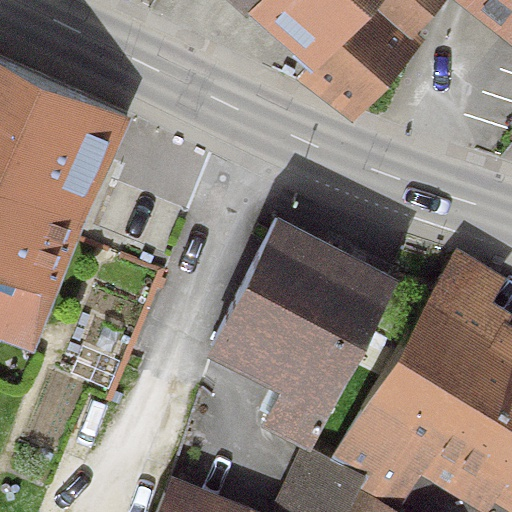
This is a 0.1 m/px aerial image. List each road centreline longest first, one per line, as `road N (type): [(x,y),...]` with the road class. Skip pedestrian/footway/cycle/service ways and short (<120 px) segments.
road 1 (residential): [(276,126),(108,511)]
road 2 (secondary): [(15,0),(276,126)]
road 3 (secondary): [(276,126),(511,215)]
